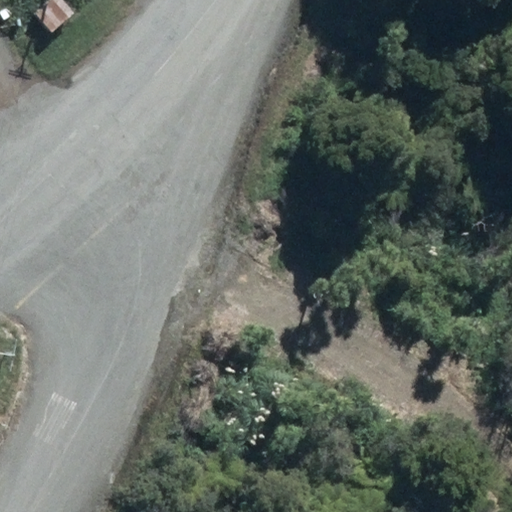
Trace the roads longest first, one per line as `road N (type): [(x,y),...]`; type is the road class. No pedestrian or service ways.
road 1 (unclassified): [(78,152),(128,206),(138,264),(124,332),(27,511)]
road 2 (unclassified): [(78,152),(173,58),(216,0)]
